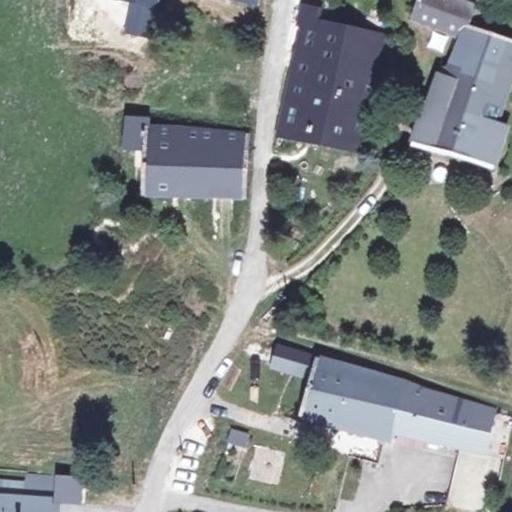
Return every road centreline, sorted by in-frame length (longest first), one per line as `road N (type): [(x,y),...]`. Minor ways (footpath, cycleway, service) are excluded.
road 1 (residential): [(147,511),(165,451),(238,318),(255,261),(285,0)]
road 2 (track): [(411,113),(393,172),(344,235),(305,267),(245,295)]
